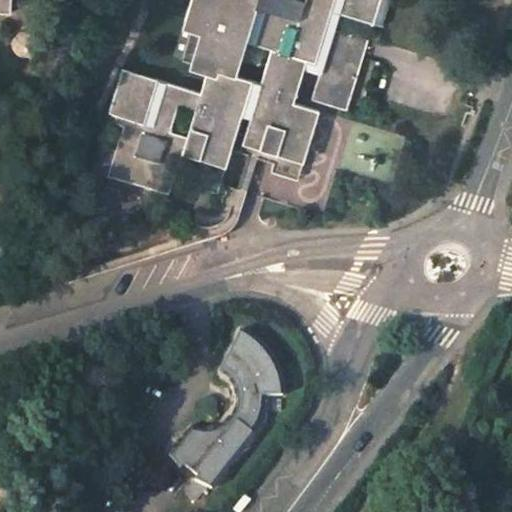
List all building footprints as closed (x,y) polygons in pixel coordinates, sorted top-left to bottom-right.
[(0,0),(0,12),(21,12),(20,0),(0,0)] [(199,90),(150,75),(130,154),(126,171),(151,179),(148,187),(168,194),(182,150),(198,156),(201,147),(227,156),(240,114),(266,121),(258,146),(276,152),(279,144),(304,152),(318,109),(292,100),(302,67),(318,72),(311,97),(345,107),(361,55),(329,45),(334,29),(340,11),(382,24),(389,0),(189,0),(172,60),(205,71),(199,90)] [(329,45),(361,55),(366,39),(334,29),(329,45)] [(23,31),(17,32),(13,35),(10,42),(9,47),(11,54),(14,56),(20,60),(24,61),(27,60),(34,57),(37,54),(39,48),(39,42),(36,37),(32,32),(26,31),(23,31)] [(150,75),(121,67),(106,119),(122,124),(115,149),(130,154),(150,75)] [(240,114),(227,156),(296,177),(304,152),(279,144),(276,152),(258,146),(266,121),(240,114)] [(201,147),(198,156),(224,164),(227,156),(201,147)] [(130,154),(115,149),(110,165),(126,171),(130,154)] [(239,207),(244,192),(226,186),(221,202),(239,207)] [(228,414),(223,423),(222,425),(214,430),(207,433),(198,433),(187,430),(164,460),(175,476),(179,471),(193,482),(189,487),(209,494),(255,431),(260,416),(261,406),(261,401),(279,399),(278,391),(275,379),(268,362),(262,353),(254,345),(250,341),(236,332),(213,376),(217,379),(223,383),(227,389),(229,396),(230,405),(229,410),(228,414)]
